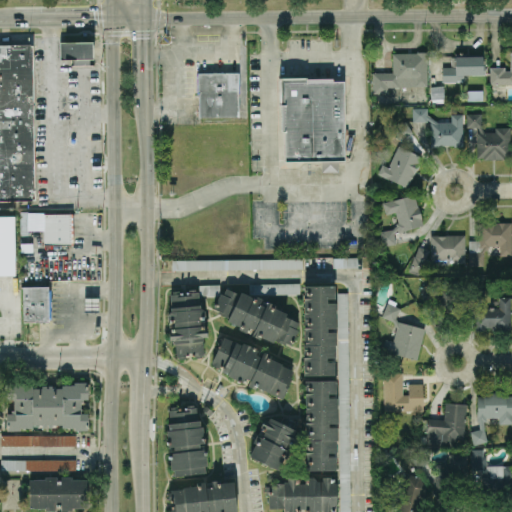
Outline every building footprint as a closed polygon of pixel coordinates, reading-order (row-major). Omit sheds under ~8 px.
[(60,42),(92,41),(92,59),(89,59),(89,65),(72,65),(72,59),(60,59),(60,42)] [(0,44),(33,44),(35,200),(0,200),(0,44)] [(427,50),(427,86),(416,86),(416,85),(388,85),(388,92),(373,92),(373,72),(393,71),(393,52),(417,52),(417,50),(427,50)] [(511,83),(489,84),(489,66),(504,66),(504,70),(509,70),(509,50),(511,50),(511,83)] [(481,54),(481,64),(484,64),(484,73),(456,73),(456,81),(442,81),(442,66),(453,66),(453,54),(481,54)] [(197,73),(238,72),(238,116),(199,116),(199,92),(197,92),(197,73)] [(279,74),(306,74),(306,76),(333,76),(333,81),(343,80),(344,129),(348,129),(348,134),(356,134),(350,156),(345,156),(345,160),(338,160),(338,171),(321,171),(321,161),(285,161),(284,131),(281,131),(279,74)] [(467,90),(482,89),(482,100),(467,100),(467,90)] [(462,113),(463,146),(454,146),(454,144),(440,145),(440,146),(430,146),(430,121),(427,118),(427,120),(413,121),(413,107),(427,107),(427,114),(437,121),(451,120),(451,113),(462,113)] [(466,113),(466,127),(477,127),(479,131),(476,131),(476,157),(483,157),(483,159),(504,159),(504,157),(510,157),(510,127),(494,127),(494,131),(484,131),(481,126),(481,113),(466,113)] [(393,128),(401,139),(413,132),(405,120),(393,128)] [(377,173),(408,187),(422,156),(398,145),(388,166),(382,163),(377,173)] [(423,224),(398,231),(398,229),(394,232),(396,243),(383,245),(380,230),(393,228),(396,225),(396,222),(397,221),(395,211),(385,214),(382,202),(414,193),(423,224)] [(43,214),(73,213),(73,242),(43,242),(43,214)] [(0,273),(0,216),(14,216),(14,273),(0,273)] [(511,221),(511,255),(500,255),(500,245),(489,245),(489,246),(487,246),(483,252),(483,265),(469,265),(468,239),(479,239),(479,221),(511,221)] [(465,234),(465,263),(456,263),(456,260),(437,260),(437,262),(428,263),(423,275),(410,270),(419,247),(429,250),(426,257),(431,257),(430,234),(465,234)] [(332,257),(358,256),(358,266),(332,267),(332,257)] [(172,259),(302,257),(302,269),(172,270),(172,259)] [(420,286),(424,304),(436,302),(438,312),(454,309),(452,298),(460,296),(456,278),(420,286)] [(499,296),(510,296),(510,328),(497,328),(497,326),(485,326),(485,328),(475,328),(475,307),(479,294),(470,292),(473,281),(486,285),(480,304),(499,304),(499,296)] [(334,282),(334,296),(326,296),(326,300),(335,300),(335,325),(327,325),(327,329),(336,329),(336,344),(334,344),(334,354),(326,355),(326,358),(335,358),(335,373),(303,373),(302,283),(334,282)] [(249,284),(250,293),(300,292),(300,283),(249,284)] [(199,285),(199,295),(218,295),(220,291),(220,284),(199,285)] [(23,286),(48,286),(48,289),(50,289),(50,318),(48,318),(48,321),(23,321),(23,286)] [(170,293),(171,305),(170,305),(170,309),(168,309),(170,330),(168,330),(169,339),(173,339),(175,355),(178,355),(178,358),(185,358),(185,356),(194,356),(195,359),(202,358),(201,353),(203,352),(202,337),(207,336),(206,327),(200,328),(199,317),(204,317),(204,306),(199,306),(197,290),(195,290),(195,287),(188,288),(188,292),(178,293),(178,289),(172,290),(173,293),(170,293)] [(299,322),(296,327),(299,329),(292,344),(286,341),(285,344),(273,339),(272,342),(260,336),(259,338),(237,328),(239,325),(227,319),(228,318),(212,310),(221,291),(223,293),(226,287),(239,294),(241,290),(253,296),(254,293),(262,297),(259,303),(262,304),(263,300),(268,303),(269,301),(275,304),(274,306),(287,312),(285,315),(299,322)] [(350,511),(348,292),(337,292),(339,511),(350,511)] [(84,297),(98,297),(98,311),(84,311),(84,297)] [(425,327),(417,358),(383,349),(386,337),(393,339),(396,326),(393,320),(381,315),(389,298),(397,301),(395,305),(400,307),(396,317),(398,320),(425,327)] [(224,335),(233,339),(233,338),(240,342),(241,339),(272,354),(271,357),(282,362),(281,363),(292,369),(289,375),(292,376),(282,397),(256,384),(255,386),(228,373),(229,371),(212,363),(213,361),(211,360),(224,335)] [(422,381),(423,410),(384,410),(383,371),(402,371),(403,393),(408,393),(408,382),(422,381)] [(335,377),(335,390),(328,390),(328,394),(336,394),(337,420),(328,420),(328,424),(337,424),(337,440),(336,440),(336,450),(327,450),(327,454),(335,454),(335,468),(304,468),(304,437),(305,436),(305,377),(335,377)] [(7,431),(88,425),(87,412),(81,412),(80,399),(88,399),(87,381),(6,387),(7,400),(13,399),(14,411),(5,412),(7,431)] [(511,396),(511,424),(499,424),(499,417),(486,417),(486,420),(483,420),(484,429),(487,441),(473,445),(469,431),(479,429),(478,421),(477,421),(477,395),(484,395),(484,392),(505,392),(505,396),(511,396)] [(466,403),(464,439),(452,438),(452,444),(426,443),(428,418),(444,419),(445,401),(466,403)] [(205,471),(173,475),(172,467),(170,468),(166,428),(168,427),(168,420),(167,408),(170,408),(170,405),(193,403),(193,405),(195,405),(196,417),(199,417),(199,424),(202,424),(204,441),(199,441),(200,446),(205,446),(207,463),(205,464),(205,471)] [(296,427),(269,415),(267,419),(264,417),(253,439),(256,440),(249,454),(277,467),(282,456),(286,458),(297,432),(294,431),(296,427)] [(1,445),(75,445),(75,434),(1,434),(1,445)] [(483,448),(471,448),(471,470),(482,470),(482,493),(511,492),(511,465),(486,465),(486,455),(483,455),(483,448)] [(421,450),(428,461),(417,468),(410,457),(421,450)] [(467,453),(467,478),(448,478),(448,486),(435,486),(435,463),(448,463),(448,453),(467,453)] [(75,458),(1,459),(1,470),(76,469),(75,458)] [(394,511),(405,473),(419,475),(427,488),(421,511),(379,511),(379,510),(387,509),(387,511),(394,511)] [(337,475),(337,511),(332,511),(322,511),(322,509),(316,509),(313,511),(287,511),(287,509),(283,509),(283,507),(268,507),(268,494),(265,494),(265,484),(270,484),(270,481),(283,481),(283,476),(337,475)] [(29,508),(58,508),(88,508),(88,477),(28,478),(29,508)] [(233,478),(237,511),(214,511),(214,510),(207,511),(168,511),(167,491),(170,491),(170,488),(182,486),(182,484),(190,483),(189,480),(220,477),(220,479),(233,478)]
